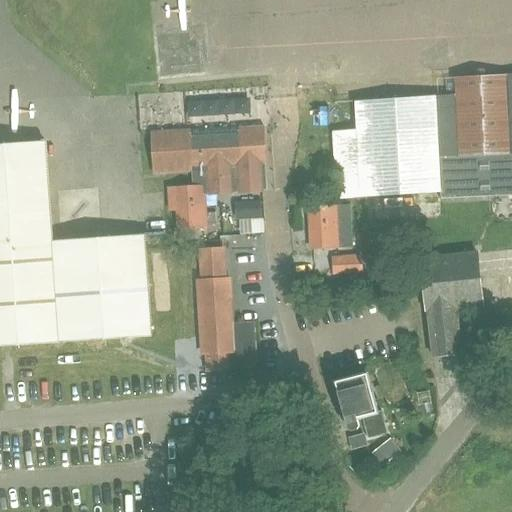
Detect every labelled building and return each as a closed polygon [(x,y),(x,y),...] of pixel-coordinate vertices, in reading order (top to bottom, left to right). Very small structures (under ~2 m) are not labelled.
[(357,129),(333,131),(337,197),(440,191),(441,199),(511,194),(511,74),(455,77),(456,94),(436,95),(355,100),(357,129)] [(190,129),(152,132),(155,172),(191,170),(192,186),(204,185),(205,193),(208,192),(208,194),(233,192),(233,191),(239,190),(239,192),(263,190),(263,189),(267,189),(265,164),(266,164),(264,124),(239,126),(190,129)] [(45,142),(0,145),(0,345),(59,341),(55,297),(52,240),(45,142)] [(192,186),(168,188),(170,210),(177,209),(178,227),(207,225),(205,193),(204,185),(192,186)] [(261,201),(237,202),(237,220),(249,219),(262,219),(261,201)] [(351,206),(309,208),(311,248),(354,246),(351,206)] [(262,219),(249,219),(250,233),(262,233),(262,219)] [(144,234),(52,240),(55,297),(59,341),(151,335),(148,293),(144,234)] [(204,278),(200,279),(204,353),(207,353),(208,370),(256,367),(254,321),(233,322),(230,277),(225,277),(224,247),(202,248),(204,278)] [(478,252),(421,259),(427,317),(430,316),(435,363),(463,360),(457,308),(484,305),(478,252)] [(361,256),(333,257),(334,273),(361,272),(361,256)] [(396,361),(374,370),(390,409),(411,400),(396,361)] [(367,373),(336,382),(348,429),(351,431),(358,429),(359,426),(357,418),(362,417),(368,439),(387,434),(381,410),(377,411),(367,373)] [(391,438),(372,453),(382,467),(401,452),(391,438)]
